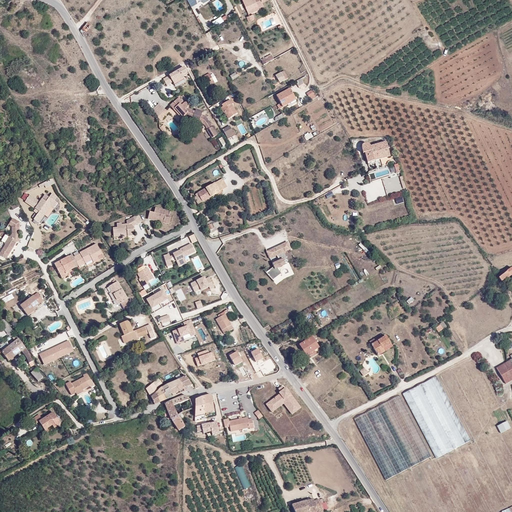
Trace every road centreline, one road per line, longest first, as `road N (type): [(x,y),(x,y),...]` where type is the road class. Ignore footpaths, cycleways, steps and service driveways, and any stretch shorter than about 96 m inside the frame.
road 1 (residential): [(287,370),(189,391),(117,419),(62,303),(194,224)]
road 2 (tertiary): [(46,0),(75,27),(194,224)]
road 3 (residential): [(328,426),(511,330)]
road 4 (tertiary): [(194,224),(287,370)]
